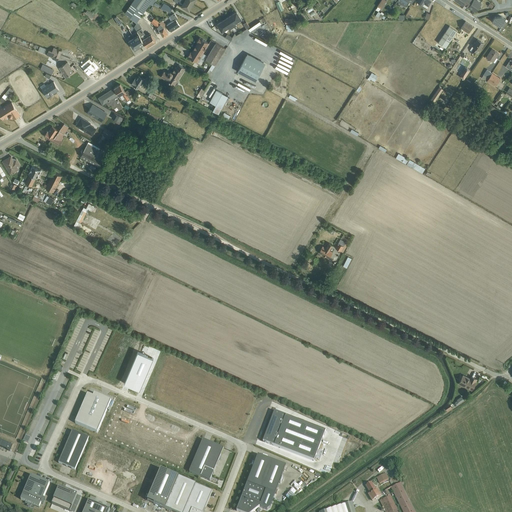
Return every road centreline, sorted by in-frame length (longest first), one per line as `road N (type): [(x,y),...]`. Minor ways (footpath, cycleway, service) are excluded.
road 1 (residential): [(511,376),(478,367),(13,137)]
road 2 (unclassified): [(219,511),(239,442),(93,380),(80,384),(44,461),(53,475)]
road 3 (secondary): [(231,0),(13,137)]
road 4 (unknown): [(199,20),(227,41),(270,54),(260,85),(231,78),(228,67)]
